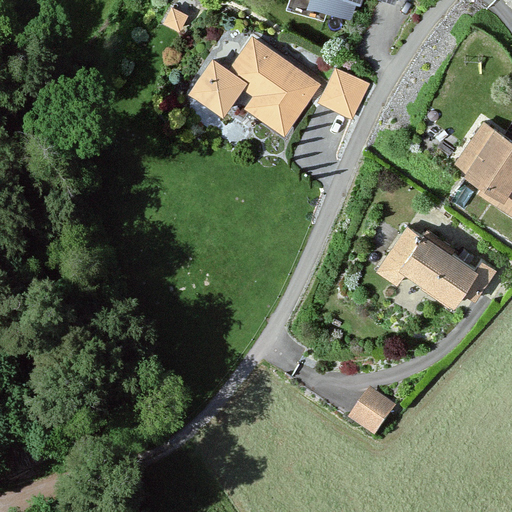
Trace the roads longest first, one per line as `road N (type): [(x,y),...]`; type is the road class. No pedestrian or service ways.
road 1 (residential): [(172,444),(217,408),(263,348),(423,24),(446,0)]
road 2 (track): [(0,509),(172,444)]
